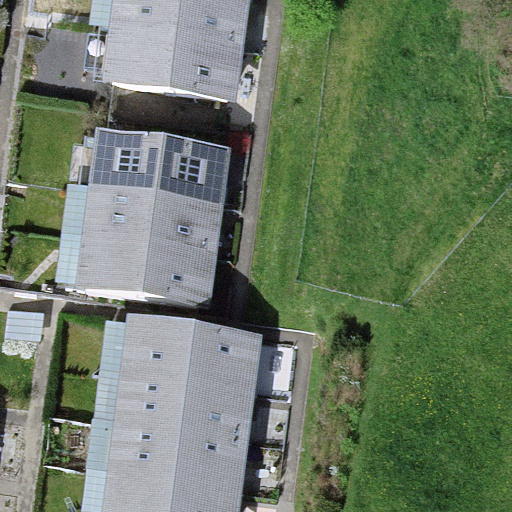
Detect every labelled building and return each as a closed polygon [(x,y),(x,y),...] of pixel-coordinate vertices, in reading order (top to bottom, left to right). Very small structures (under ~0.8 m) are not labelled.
[(245,6),(205,0),(124,0),(119,36),(238,54),(245,6)] [(238,54),(119,36),(112,85),(230,103),(238,54)] [(226,160),(108,142),(100,194),(218,212),(226,160)] [(218,212),(100,194),(92,242),(211,260),(218,212)] [(211,260),(92,242),(85,291),(203,309),(211,260)] [(254,348),(136,332),(129,383),(247,399),(254,348)] [(247,399),(129,383),(123,431),(241,447),(247,399)] [(241,447),(123,431),(116,480),(234,497),(241,447)] [(231,511),(234,497),(116,480),(111,511),(231,511)]
